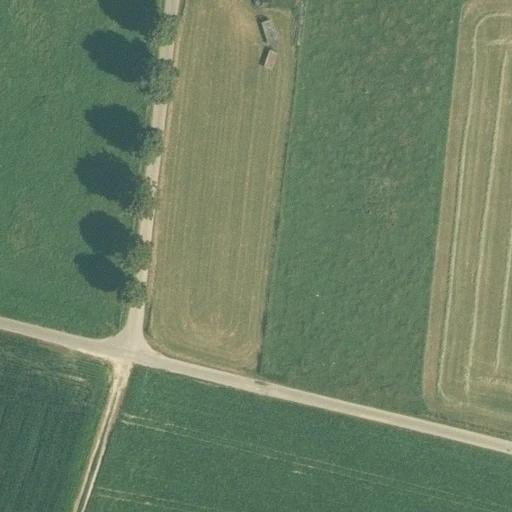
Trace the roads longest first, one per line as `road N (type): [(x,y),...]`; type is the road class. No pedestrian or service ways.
road 1 (track): [(511,449),(0,323)]
road 2 (track): [(75,511),(126,354),(170,0)]
